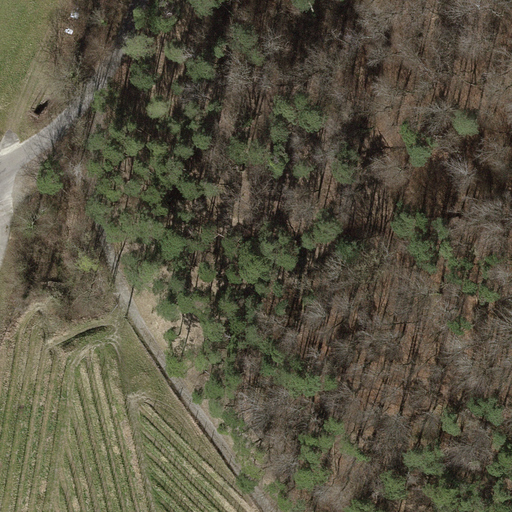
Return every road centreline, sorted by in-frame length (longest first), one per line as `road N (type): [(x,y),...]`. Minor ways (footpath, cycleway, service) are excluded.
road 1 (track): [(93,99),(97,203),(131,311),(273,511)]
road 2 (residential): [(0,173),(93,99),(127,50),(145,0)]
